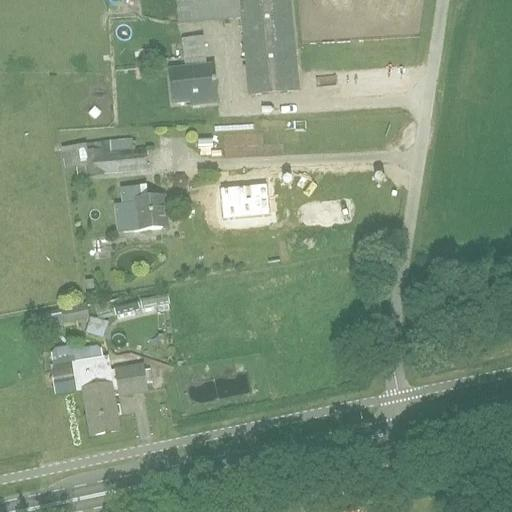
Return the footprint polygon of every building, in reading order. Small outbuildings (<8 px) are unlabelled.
[(175,0),(178,24),(191,23),(242,20),(250,98),(299,93),(290,0),(175,0)] [(184,61),(205,60),(203,39),(182,41),(184,61)] [(134,64),(136,81),(152,78),(151,62),(134,64)] [(196,107),(216,105),(213,68),(168,71),(171,105),(196,103),(196,107)] [(419,97),(418,75),(387,76),(388,98),(419,97)] [(99,145),(84,146),(61,148),(63,168),(85,167),(86,177),(146,172),(144,152),(131,153),(131,142),(99,144),(99,145)] [(270,218),(267,187),(219,191),(222,223),(270,218)] [(118,236),(167,230),(164,197),(135,200),(134,189),(121,190),(122,207),(115,207),(118,236)] [(86,291),(93,290),(92,282),(85,283),(86,291)] [(63,325),(89,320),(86,305),(60,310),(63,325)] [(96,326),(94,339),(109,340),(110,328),(96,326)] [(113,398),(146,393),(142,367),(110,373),(108,358),(72,364),(72,365),(51,368),(53,385),(75,382),(77,391),(83,390),(90,437),(119,432),(113,398)]
